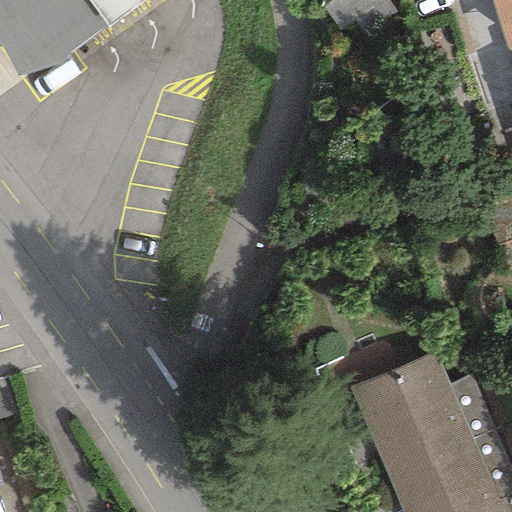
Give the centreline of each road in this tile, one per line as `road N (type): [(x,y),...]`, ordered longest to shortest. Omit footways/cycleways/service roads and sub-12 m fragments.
road 1 (residential): [(292,0),(291,72),(264,184),(177,364),(132,400)]
road 2 (unclassified): [(132,400),(0,224)]
road 3 (residential): [(511,166),(503,101),(464,0)]
road 4 (unclassified): [(197,511),(132,400)]
